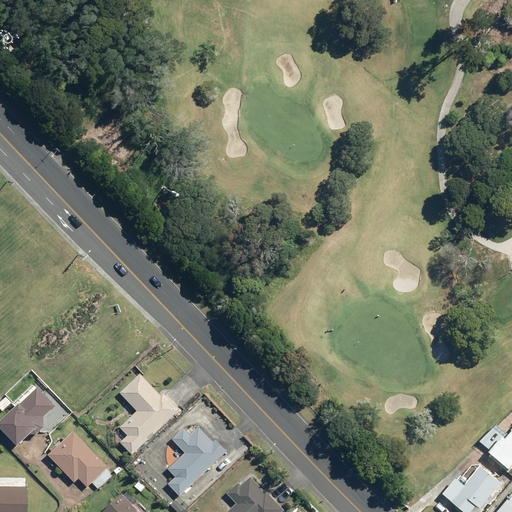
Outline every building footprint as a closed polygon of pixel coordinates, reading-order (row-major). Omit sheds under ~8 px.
[(11,49),(0,38),(0,51),(4,56),(11,49)] [(132,456),(180,411),(164,394),(161,396),(140,375),(120,394),(138,412),(120,429),(127,436),(120,443),(132,456)] [(55,408),(33,385),(12,404),(15,408),(0,422),(0,429),(17,448),(34,432),(37,436),(44,429),(44,418),(55,408)] [(511,424),(487,453),(509,472),(511,468),(511,424)] [(168,486),(180,498),(227,452),(216,441),(213,443),(199,428),(191,435),(185,429),(173,440),(185,453),(167,470),(175,479),(168,486)] [(75,432),(49,456),(74,484),(79,479),(87,488),(108,468),(75,432)] [(455,479),(442,495),(461,511),(481,511),(490,503),(487,500),(502,483),(481,465),(471,466),(458,481),(455,479)] [(283,511),(284,511),(251,476),(241,486),(238,483),(226,494),(236,505),(228,511),(283,511)] [(0,511),(24,511),(25,478),(0,477),(0,511)] [(149,511),(150,511),(149,511),(139,511),(134,506),(139,501),(128,489),(103,511),(149,511)] [(511,511),(511,496),(497,511),(511,511)]
